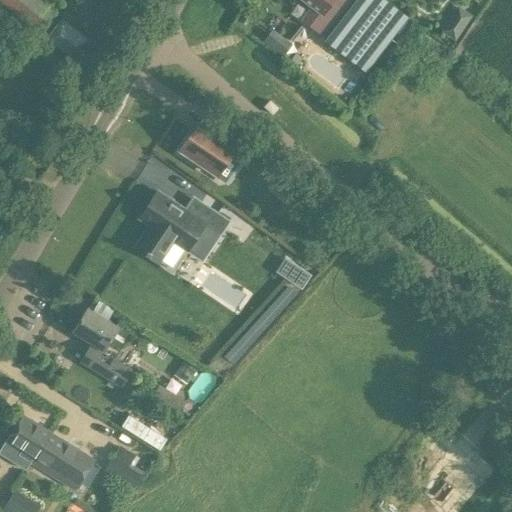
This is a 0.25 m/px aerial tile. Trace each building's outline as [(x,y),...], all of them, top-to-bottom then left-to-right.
[(40,0),(1,0),(41,31),(56,12),(40,0)] [(301,21),(320,36),(348,1),(345,0),(303,0),(312,7),(301,21)] [(355,0),(325,40),(366,71),(408,15),(387,0),(355,0)] [(470,16),(456,7),(449,17),(443,13),(434,26),(440,30),(439,32),(453,41),(470,16)] [(272,113),(275,110),(277,107),(269,100),(264,106),(272,113)] [(234,152),(241,156),(248,145),(217,124),(209,135),(195,126),(178,151),(217,177),(234,152)] [(281,177),(274,189),(302,205),(309,193),(281,177)] [(187,249),(204,223),(157,191),(139,217),(150,225),(135,246),(158,262),(173,240),(187,249)] [(230,221),(213,210),(207,220),(223,231),(230,221)] [(278,270),(304,287),(314,273),(288,256),(278,270)] [(112,360),(128,335),(86,309),(71,332),(95,347),(90,355),(85,352),(79,360),(119,386),(129,371),(112,360)] [(33,458),(49,433),(21,416),(18,422),(13,418),(4,432),(9,435),(6,441),(32,458),(33,458)] [(78,452),(49,433),(33,458),(32,458),(29,463),(59,481),(62,476),(74,483),(88,462),(76,454),(78,452)] [(119,447),(114,457),(128,466),(134,456),(119,447)] [(113,457),(104,472),(133,491),(143,475),(113,457)] [(4,509),(8,511),(39,511),(43,507),(16,490),(4,509)]
